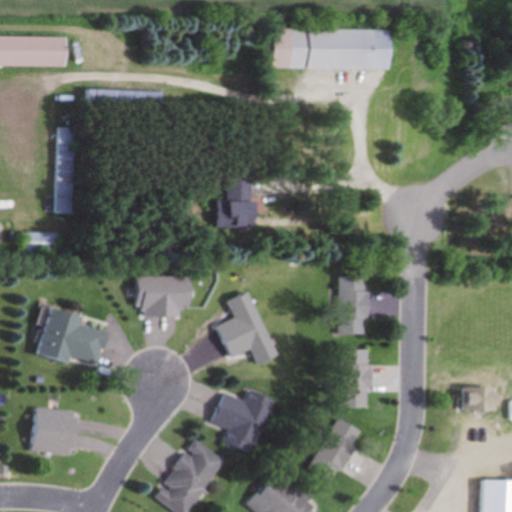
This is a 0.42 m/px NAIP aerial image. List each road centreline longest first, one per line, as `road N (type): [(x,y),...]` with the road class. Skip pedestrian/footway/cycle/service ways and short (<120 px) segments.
road 1 (residential): [(367,511),(393,479),(414,412),(415,247)]
road 2 (residential): [(89,511),(147,424),(155,383)]
